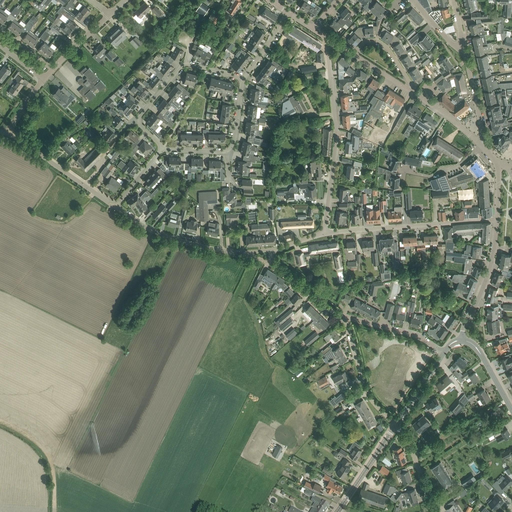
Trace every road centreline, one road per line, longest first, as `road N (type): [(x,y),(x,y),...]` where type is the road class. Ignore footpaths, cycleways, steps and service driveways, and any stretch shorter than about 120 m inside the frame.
road 1 (residential): [(325,233),(336,141),(330,39)]
road 2 (residential): [(325,233),(496,220)]
road 3 (residential): [(162,146),(139,120),(182,66),(242,78)]
road 4 (residential): [(244,254),(170,238),(115,207)]
road 5 (residential): [(115,207),(8,134)]
road 6 (residential): [(395,424),(366,392),(342,319)]
